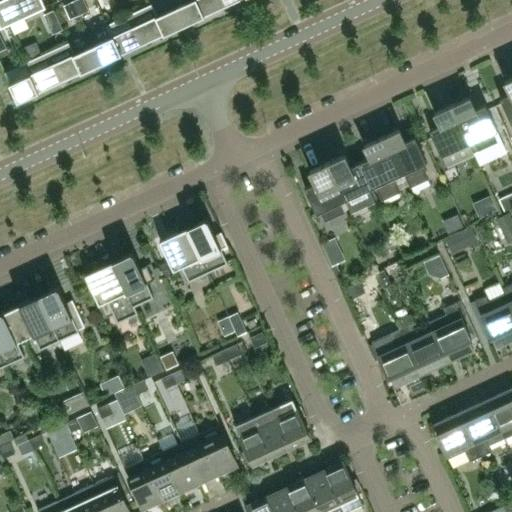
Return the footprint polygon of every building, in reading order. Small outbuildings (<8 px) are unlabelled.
[(46,6),(43,0),(0,0),(0,25),(1,27),(46,6)] [(79,14),(73,0),(63,5),(70,19),(79,14)] [(89,10),(84,0),(73,0),(79,14),(89,10)] [(225,4),(223,0),(187,0),(175,5),(184,23),(225,4)] [(142,43),(184,23),(175,5),(157,14),(152,3),(129,14),(142,43)] [(62,29),(53,9),(44,14),(53,33),(62,29)] [(142,43),(129,14),(106,24),(111,35),(92,44),(101,62),(142,43)] [(59,81),(101,62),(92,44),(74,52),(69,41),(46,52),(59,81)] [(59,81),(46,52),(23,62),(28,73),(9,82),(17,100),(59,81)] [(511,76),(504,80),(510,92),(499,97),(511,123),(511,122),(511,76)] [(497,129),(485,104),(475,108),(469,96),(451,104),(469,142),(473,140),(478,150),(479,150),(478,148),(495,140),(491,132),(495,130),(496,130),(497,129)] [(469,142),(451,104),(434,112),(439,124),(429,129),(441,155),(442,155),(447,165),(474,153),(469,142)] [(426,162),(414,136),(404,140),(399,128),(381,137),(398,174),(403,172),(410,187),(411,186),(410,185),(427,177),(421,164),(425,162),(426,162)] [(369,157),(359,161),(371,187),(376,185),(382,197),(398,190),(399,192),(400,191),(394,176),(398,174),(381,137),(363,145),(369,157)] [(344,199),(371,187),(359,161),(350,166),(344,154),(327,162),(344,199)] [(344,199),(327,162),(309,170),(314,182),(304,187),(316,213),(317,212),(321,210),(325,218),(342,210),(343,212),(344,212),(339,201),(344,199)] [(511,192),(498,199),(504,212),(511,207),(511,192)] [(511,239),(511,217),(509,210),(497,215),(509,241),(511,239)] [(457,214),(442,221),(447,231),(462,225),(457,214)] [(228,245),(221,230),(214,234),(207,217),(187,226),(189,230),(208,270),(227,261),(221,248),(228,245)] [(208,270),(189,230),(187,226),(159,239),(165,252),(173,269),(182,265),(188,280),(208,270)] [(457,234),(445,239),(451,252),(463,247),(457,234)] [(147,282),(153,279),(147,265),(140,268),(133,251),(113,260),(115,264),(137,312),(134,304),(153,296),(147,282)] [(137,312),(115,264),(113,260),(85,273),(91,288),(105,317),(114,313),(117,321),(137,312)] [(166,265),(160,268),(165,278),(171,275),(166,265)] [(359,279),(345,286),(351,298),(365,291),(359,279)] [(511,282),(502,287),(511,308),(511,282)] [(393,283),(382,288),(386,297),(397,293),(393,283)] [(85,326),(72,299),(66,302),(58,285),(39,294),(41,299),(59,339),(79,330),(78,329),(85,326)] [(511,336),(511,308),(502,287),(501,287),(504,293),(488,300),(486,294),(474,300),(491,336),(493,334),(497,343),(511,336)] [(59,339),(41,299),(39,294),(11,307),(18,321),(25,337),(33,333),(40,348),(59,339)] [(301,315),(320,306),(317,298),(297,307),(301,315)] [(471,338),(455,302),(443,307),(446,313),(429,321),(433,330),(447,360),(472,348),(469,339),(471,338)] [(25,337),(18,321),(11,307),(0,311),(0,354),(4,364),(24,355),(17,340),(25,337)] [(447,360),(433,330),(417,337),(410,322),(399,327),(420,372),(447,360)] [(420,372),(399,327),(389,332),(395,347),(378,355),(388,376),(391,375),(395,384),(420,372)] [(267,342),(262,332),(249,337),(254,348),(267,342)] [(241,354),(236,344),(224,349),(228,359),(241,354)] [(228,359),(224,349),(211,355),(216,365),(228,359)] [(173,352),(160,358),(166,370),(178,365),(173,352)] [(188,378),(183,368),(172,373),(176,383),(188,378)] [(176,383),(172,373),(161,378),(165,388),(176,383)] [(148,389),(143,378),(132,384),(136,394),(148,389)] [(136,394),(132,384),(121,389),(125,399),(136,394)] [(511,386),(486,399),(504,437),(511,433),(511,386)] [(83,391),(56,403),(62,416),(89,404),(83,391)] [(310,436),(301,417),(305,415),(300,404),(296,406),(292,397),(273,406),(290,445),(310,436)] [(504,437),(486,399),(460,411),(480,455),(491,450),(488,444),(504,437)] [(113,413),(108,402),(97,407),(101,418),(113,413)] [(290,445),(273,406),(254,415),(271,454),(290,445)] [(91,410),(77,417),(65,422),(70,432),(96,420),(91,410)] [(480,455),(460,411),(434,422),(438,431),(436,432),(448,458),(465,450),(469,460),(480,455)] [(271,454),(254,415),(234,424),(246,449),(241,451),(246,462),(251,460),(252,462),(271,454)] [(70,432),(65,422),(54,427),(59,437),(61,436),(70,432)] [(237,463),(223,433),(219,424),(200,433),(204,442),(217,472),(237,463)] [(10,430),(0,434),(0,444),(13,438),(10,430)] [(70,432),(61,436),(63,441),(72,437),(70,432)] [(24,433),(14,438),(17,444),(27,439),(24,433)] [(217,472),(204,442),(200,433),(181,442),(185,450),(199,480),(217,472)] [(44,444),(39,434),(28,439),(33,449),(44,444)] [(33,449),(28,439),(27,439),(17,444),(22,454),(33,449)] [(10,441),(0,445),(0,452),(2,457),(14,451),(10,441)] [(199,480),(185,450),(181,442),(162,450),(180,489),(199,480)] [(180,489),(162,450),(144,459),(161,498),(180,489)] [(161,498),(144,459),(124,467),(142,506),(161,498)] [(361,488),(356,477),(352,479),(343,460),(323,469),(339,503),(343,511),(344,511),(363,504),(357,490),(361,488)] [(320,511),(339,503),(323,469),(305,478),(320,511)] [(107,511),(130,511),(113,474),(94,483),(107,511)] [(320,511),(305,478),(286,486),(297,511),(320,511)] [(84,511),(107,511),(94,483),(75,491),(84,511)] [(297,511),(286,486),(267,495),(275,511),(297,511)] [(84,511),(75,491),(56,500),(61,511),(84,511)] [(275,511),(267,495),(248,504),(251,511),(275,511)] [(61,511),(56,500),(37,509),(38,511),(61,511)]
